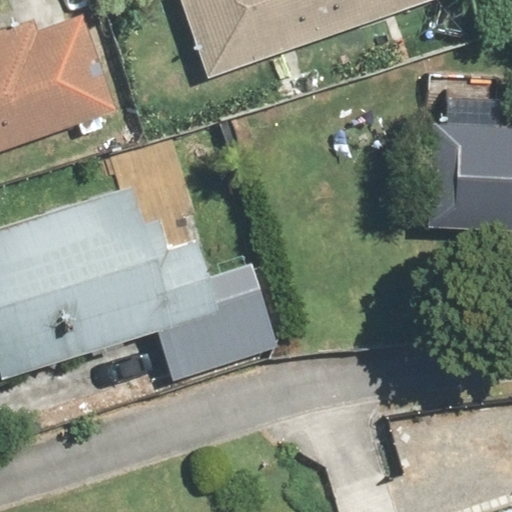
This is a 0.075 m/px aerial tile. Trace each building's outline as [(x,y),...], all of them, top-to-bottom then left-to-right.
[(435,0),(161,0),(188,80),(436,0),(435,0)] [(74,1),(0,24),(0,144),(109,109),(74,1)] [(511,123),(414,118),(408,236),(511,241),(511,123)] [(135,162),(0,205),(0,387),(147,341),(163,389),(297,345),(270,261),(218,278),(200,222),(159,235),(135,162)] [(511,511),(511,501),(479,511),(511,511)]
